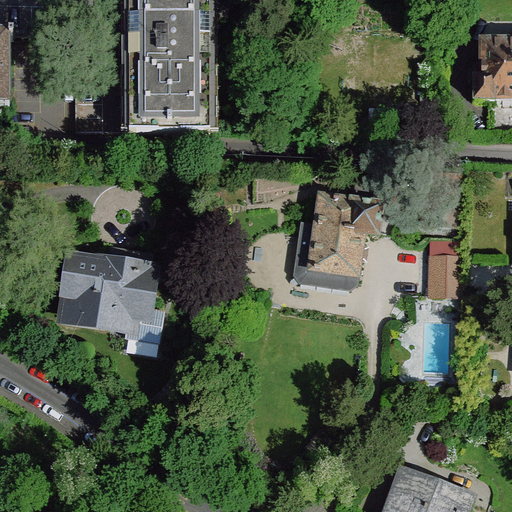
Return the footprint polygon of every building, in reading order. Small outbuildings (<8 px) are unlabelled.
[(0,0),(0,36),(12,36),(75,36),(113,35),(133,35),(133,0),(0,0)] [(210,0),(133,0),(133,35),(133,138),(210,138),(210,24),(210,0)] [(257,0),(210,0),(210,24),(258,23),(257,0)] [(0,36),(0,108),(12,108),(12,36),(0,36)] [(507,46),(483,46),(484,81),(475,81),(475,106),(496,106),(496,102),(511,101),(511,37),(507,42),(507,46)] [(445,144),(445,129),(430,129),(430,144),(445,144)] [(354,204),(322,200),(312,272),(359,278),(365,237),(379,239),(386,190),(357,186),(354,204)] [(425,229),(464,230),(465,188),(436,188),(436,199),(426,198),(425,229)] [(433,260),(463,260),(464,247),(434,246),(433,260)] [(110,272),(77,267),(73,295),(77,295),(74,319),(128,327),(131,311),(144,313),(152,259),(125,255),(124,264),(111,262),(110,272)] [(463,260),(433,260),(432,299),(462,300),(463,260)] [(479,302),(466,301),(466,315),(478,316),(479,302)] [(426,484),(409,477),(395,511),(463,511),(466,507),(424,490),(426,484)]
